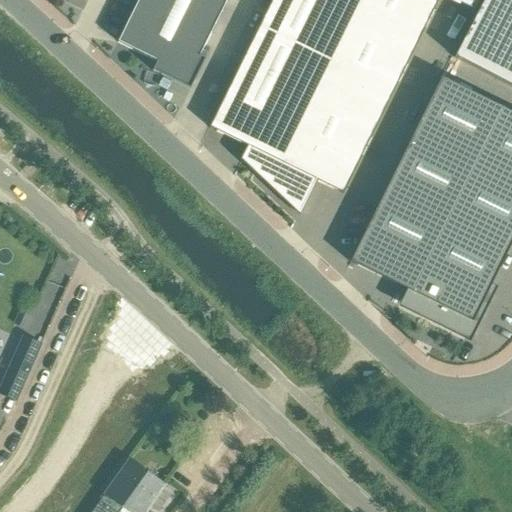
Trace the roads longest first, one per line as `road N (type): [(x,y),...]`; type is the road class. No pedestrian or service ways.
road 1 (unclassified): [(10,0),(420,387),(461,400),(511,380)]
road 2 (secondary): [(366,511),(162,321)]
road 3 (residential): [(162,321),(85,409),(12,511)]
road 4 (secondary): [(162,321),(0,174)]
